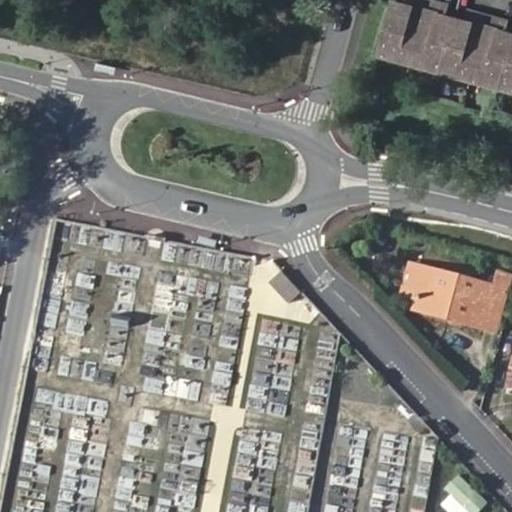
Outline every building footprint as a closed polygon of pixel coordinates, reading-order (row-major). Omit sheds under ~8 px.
[(396,0),(393,0),(380,50),(410,59),(440,67),(470,75),(499,83),(511,86),(511,31),(500,28),(503,19),(486,14),(472,10),(469,20),(467,19),(454,16),(440,12),(443,2),(433,0),(410,0),(410,4),(396,0)] [(416,300),(414,310),(481,329),(492,289),(408,266),(401,295),(416,300)] [(282,271),(271,282),(290,303),(302,291),(282,271)] [(82,334),(87,304),(71,301),(66,332),(82,334)] [(126,352),(126,321),(111,320),(111,352),(126,352)] [(161,353),(164,333),(147,330),(144,350),(161,353)] [(249,373),(249,411),(286,411),(286,388),(270,388),(270,373),(249,373)] [(164,479),(159,496),(191,506),(197,488),(164,479)]
